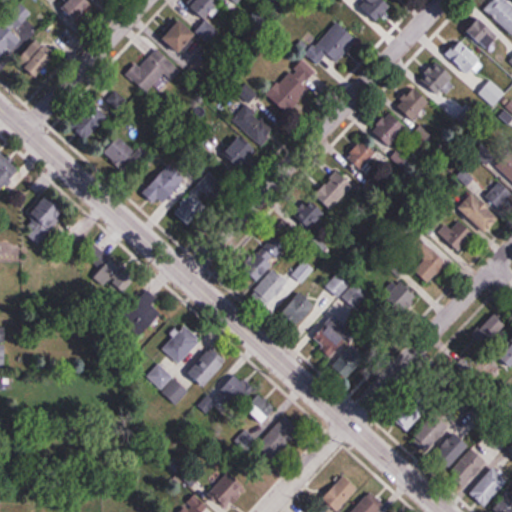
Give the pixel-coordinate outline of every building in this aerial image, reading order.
[(94,4),(89,0),(69,0),(61,8),(76,22),(94,4)] [(195,0),(190,6),(206,20),(223,2),(220,0),(195,0)] [(355,0),(378,21),(395,4),(390,0),(355,0)] [(511,24),(511,5),(504,0),(492,0),(484,10),(508,29),(511,24)] [(470,27),(498,58),(511,46),(484,15),(470,27)] [(198,34),(181,19),(164,37),(180,53),(198,34)] [(357,37),(338,20),(308,52),(327,70),(357,37)] [(0,28),(0,60),(24,40),(8,22),(0,28)] [(483,60),(463,38),(447,53),(467,74),(483,60)] [(37,77),(55,58),(37,41),(19,60),(37,77)] [(149,92),(163,72),(173,80),(182,68),(152,46),(129,76),(149,92)] [(310,89),(305,84),(316,72),(303,58),(268,93),(287,112),(310,89)] [(422,77),(442,96),(457,81),(438,61),(422,77)] [(414,121),(431,100),(415,87),(398,108),(414,121)] [(264,145),(277,129),(245,104),(232,119),(264,145)] [(373,129),(389,145),(409,126),(393,110),(373,129)] [(256,150),(242,134),(224,152),(238,167),(256,150)] [(119,135),(104,155),(130,174),(145,153),(119,135)] [(379,154),(363,139),(347,156),(363,171),(379,154)] [(0,191),(22,171),(2,150),(0,152),(0,191)] [(160,206),(187,177),(171,163),(144,191),(160,206)] [(354,185),(338,170),(314,194),(330,210),(354,185)] [(209,204),(205,200),(222,183),(211,171),(173,209),(188,225),(209,204)] [(502,211),(511,201),(511,190),(501,179),(486,194),(502,211)] [(485,232),(500,217),(474,191),(459,206),(485,232)] [(34,211),(44,221),(60,203),(49,194),(34,211)] [(310,229),(326,213),(311,198),(295,214),(310,229)] [(454,228),(448,222),(439,231),(459,252),(477,235),(462,220),(454,228)] [(123,296),(139,273),(97,245),(88,259),(100,267),(94,277),(123,296)] [(429,282),(448,263),(429,245),(410,263),(429,282)] [(250,269),(258,278),(278,258),(269,250),(250,269)] [(315,268),(303,257),(286,277),(275,267),(256,290),(275,306),(298,279),(303,282),(315,268)] [(325,288),(340,298),(352,281),(337,271),(325,288)] [(402,313),(419,297),(401,279),(384,295),(402,313)] [(342,296),(354,308),(368,295),(356,282),(342,296)] [(153,305),(159,299),(148,289),(123,316),(143,333),(162,312),(153,305)] [(317,305),(302,291),(281,312),(295,327),(317,305)] [(480,328),(493,341),(509,325),(497,311),(480,328)] [(163,348),(179,364),(201,342),(185,326),(163,348)] [(331,364),(346,379),(369,355),(355,340),(331,364)] [(229,361),(215,346),(188,372),(203,387),(229,361)] [(148,376),(162,390),(173,378),(159,364),(148,376)] [(253,392),(235,374),(220,389),(238,407),(253,392)] [(188,392),(176,379),(163,392),(175,405),(188,392)] [(262,424),(277,410),(261,393),(246,407),(262,424)] [(429,410),(417,397),(394,418),(406,431),(429,410)] [(274,460),(300,429),(285,415),(258,446),(274,460)] [(427,451),(449,429),(435,415),(413,437),(427,451)] [(439,451),(453,464),(471,443),(457,431),(439,451)] [(488,462),(473,448),(449,474),(464,488),(488,462)] [(470,492),(484,506),(509,481),(495,467),(470,492)] [(208,493),(226,510),(248,488),(231,471),(208,493)] [(360,489),(346,475),(324,497),(338,510),(360,489)] [(380,511),(386,506),(371,491),(351,511),(380,511)] [(511,511),(511,494),(500,494),(499,511),(511,511)] [(210,511),(197,497),(180,511),(210,511)]
